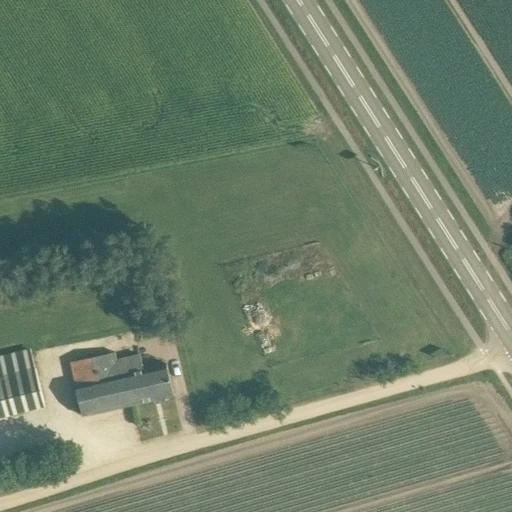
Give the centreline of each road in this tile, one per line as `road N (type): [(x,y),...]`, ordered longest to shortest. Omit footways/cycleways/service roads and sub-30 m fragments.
road 1 (track): [(511,360),(461,368),(0,505)]
road 2 (primary): [(511,331),(300,0)]
